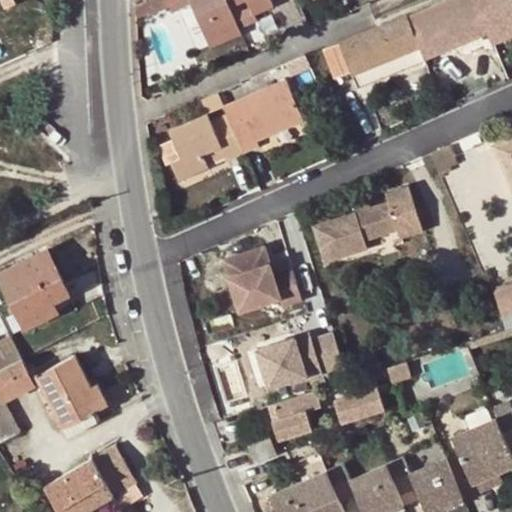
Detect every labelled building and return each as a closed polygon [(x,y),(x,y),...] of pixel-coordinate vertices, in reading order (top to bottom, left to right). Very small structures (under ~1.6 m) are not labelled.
[(144,0),(144,11),(153,7),(154,10),(168,4),(170,8),(187,0),(194,0),(211,38),(243,24),(238,11),(234,3),(240,0),(252,0),(254,4),(256,10),(277,1),(276,0),(144,0)] [(511,0),(473,0),(484,29),(490,42),(511,32),(511,0)] [(260,17),(256,10),(254,4),(238,11),(243,24),(260,17)] [(418,45),(406,15),(323,47),(335,77),(352,70),(418,45)] [(243,24),(211,38),(214,46),(246,32),(243,24)] [(358,84),(423,58),(421,53),(418,45),(352,70),(358,84)] [(289,73),(310,65),(305,53),(284,62),(289,73)] [(285,78),(222,106),(223,107),(224,111),(226,114),(241,149),(258,142),(256,138),(302,117),(285,78)] [(216,92),(199,99),(206,114),(223,107),(222,106),(216,92)] [(226,158),(242,150),(241,149),(226,114),(209,120),(206,114),(168,130),(180,157),(170,162),(178,179),(208,165),(206,160),(202,152),(220,144),(223,152),(226,158)] [(511,132),(492,142),(511,186),(511,132)] [(206,160),(208,165),(226,158),(223,152),(220,144),(202,152),(206,160)] [(388,198),(368,204),(355,208),(313,222),(325,257),(366,243),(363,236),(396,225),(399,233),(421,226),(407,182),(384,189),(388,198)] [(355,208),(368,204),(367,198),(354,203),(355,208)] [(262,245),(224,258),(241,307),(280,294),(282,301),(300,295),(290,267),(271,273),(262,245)] [(0,274),(25,326),(57,309),(53,300),(68,292),(47,248),(0,272),(0,274)] [(511,285),(496,291),(504,314),(511,311),(511,285)] [(511,328),(470,342),(472,347),(511,333),(511,328)] [(0,369),(23,357),(11,335),(0,340),(0,369)] [(295,340),(261,352),(275,390),(347,365),(336,335),(306,345),(298,348),(295,340)] [(303,337),(295,340),(298,348),(306,345),(303,337)] [(70,434),(99,419),(94,410),(108,402),(98,382),(92,384),(75,352),(38,372),(70,434)] [(0,389),(4,397),(5,398),(36,382),(23,357),(0,369),(0,389)] [(411,361),(392,367),(397,382),(416,375),(411,361)] [(378,372),(349,381),(354,396),(349,397),(356,419),(389,409),(378,372)] [(319,391),(271,406),(283,439),(317,426),(310,409),(324,404),(319,391)] [(0,398),(0,439),(21,428),(5,398),(4,397),(0,398)] [(356,419),(349,397),(339,400),(346,422),(356,419)] [(511,401),(497,407),(502,417),(511,412),(511,401)] [(511,412),(502,417),(511,440),(511,412)] [(504,471),(511,467),(511,440),(502,417),(460,435),(470,460),(483,492),(498,485),(493,476),(504,471)] [(256,459),(277,450),(269,433),(249,443),(256,459)] [(112,479),(130,468),(115,443),(45,484),(61,511),(83,511),(120,490),(112,479)] [(326,452),(302,463),(305,471),(329,461),(326,452)] [(457,466),(453,457),(416,473),(409,458),(394,465),(406,493),(422,486),(433,511),(439,511),(449,508),(469,499),(471,498),(470,497),(457,466)] [(483,492),(470,460),(457,466),(470,497),(483,492)] [(393,511),(409,505),(411,505),(406,493),(394,465),(358,480),(351,463),(333,470),(346,501),(363,493),(371,511),(393,511)] [(137,480),(130,468),(112,479),(120,490),(137,480)] [(351,511),(346,501),(333,470),(278,494),(286,511),(295,511),(296,511),(351,511)] [(493,476),(498,485),(508,481),(504,471),(493,476)] [(469,499),(449,508),(450,511),(457,511),(472,506),(469,499)]
